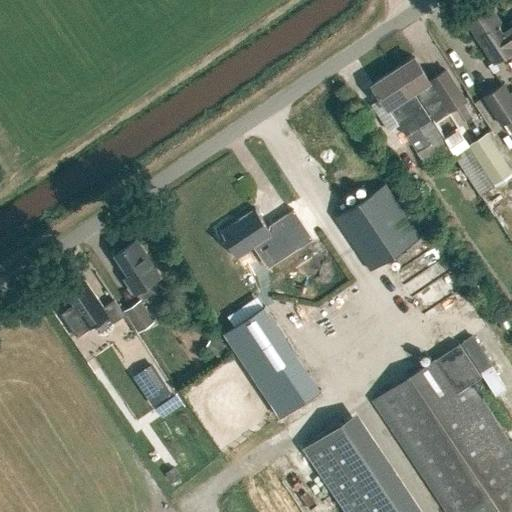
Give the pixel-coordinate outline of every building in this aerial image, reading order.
[(511,21),(504,27),(491,8),(468,23),(494,63),(511,51),(511,21)] [(432,121),(433,120),(465,99),(445,70),(428,82),(413,59),(393,72),(408,95),(413,92),(432,121)] [(413,92),(408,95),(393,72),(374,84),(383,98),(373,105),(390,131),(402,123),(410,135),(432,121),(413,92)] [(501,124),(511,117),(511,93),(504,82),(482,96),(501,124)] [(454,154),(454,153),(433,120),(432,121),(410,135),(431,169),(454,154)] [(495,184),(511,173),(511,166),(488,130),(469,144),(495,184)] [(454,154),(480,194),(495,184),(469,144),(454,153),(454,154)] [(370,271),(421,237),(385,183),(334,217),(370,271)] [(255,207),(220,231),(238,258),(270,237),(279,250),(304,234),(296,222),(290,212),(268,226),(255,207)] [(134,293),(160,276),(136,240),(115,254),(129,275),(124,278),(134,293)] [(67,292),(74,304),(61,313),(77,337),(109,315),(85,280),(67,292)] [(138,330),(150,322),(155,320),(141,298),(125,308),(138,330)] [(115,300),(104,307),(114,322),(125,315),(115,300)] [(280,417),(320,390),(265,306),(225,333),(280,417)] [(213,338),(207,348),(219,354),(224,344),(213,338)] [(448,511),(511,511),(511,447),(469,384),(482,375),(460,342),(373,400),(448,511)] [(89,357),(110,387),(130,373),(109,343),(89,357)] [(138,374),(135,376),(152,403),(170,392),(152,364),(138,374)] [(396,511),(337,424),(305,446),(349,511),(396,511)]
